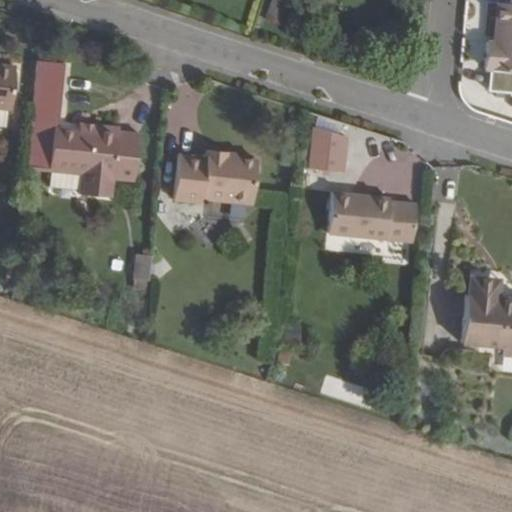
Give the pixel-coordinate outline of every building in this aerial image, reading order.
[(282,20),(286,0),(271,0),(267,17),(282,20)] [(511,70),(511,0),(510,0),(510,4),(502,3),(498,41),(492,40),(485,40),(483,68),(511,70)] [(498,41),(502,3),(496,3),(492,40),(498,41)] [(17,98),(20,61),(0,59),(0,114),(11,116),(13,98),(17,98)] [(99,120),(100,111),(85,110),(84,118),(99,120)] [(141,168),(146,121),(123,119),(124,114),(100,111),(99,120),(84,118),(58,114),(54,157),(56,158),(87,162),(85,178),(85,181),(118,185),(119,165),(141,168)] [(346,170),(348,129),(312,127),(310,168),(346,170)] [(173,199),(252,206),(256,159),(177,152),(173,199)] [(85,178),(87,162),(56,158),(54,175),(85,178)] [(394,266),(399,224),(311,211),(306,253),(311,254),(343,258),(394,266)] [(156,270),(158,249),(142,247),(140,268),(156,270)] [(341,273),(343,258),(311,254),(310,269),(341,273)] [(511,365),(511,304),(487,300),(490,282),(460,277),(449,343),(492,350),(491,361),(511,365)]
